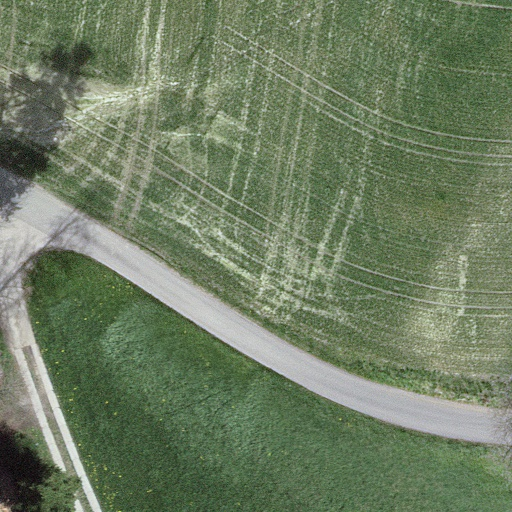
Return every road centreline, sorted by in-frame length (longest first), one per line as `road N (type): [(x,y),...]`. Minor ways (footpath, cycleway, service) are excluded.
road 1 (unclassified): [(0,188),(306,372),(428,417),(511,426)]
road 2 (track): [(0,249),(36,379),(90,511)]
